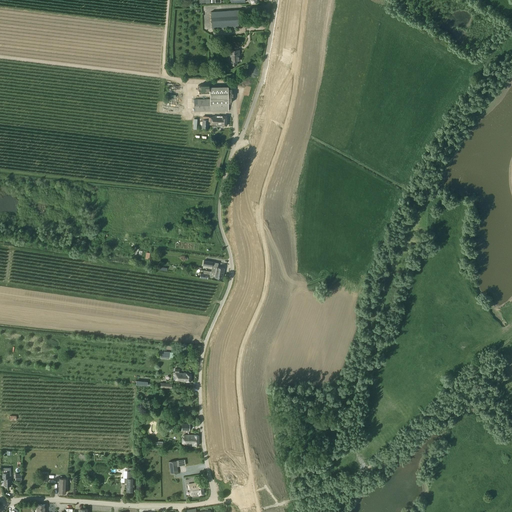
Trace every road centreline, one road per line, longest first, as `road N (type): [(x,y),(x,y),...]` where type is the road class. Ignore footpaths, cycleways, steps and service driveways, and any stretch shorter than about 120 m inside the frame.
road 1 (unclassified): [(240,494),(224,415),(225,355),(254,281),(250,202),(274,112)]
road 2 (residential): [(210,499),(199,361),(228,278),(217,212),(234,141)]
road 3 (track): [(260,511),(380,460),(511,336)]
road 4 (unclassified): [(0,508),(10,500),(210,499)]
road 5 (track): [(364,0),(474,74)]
